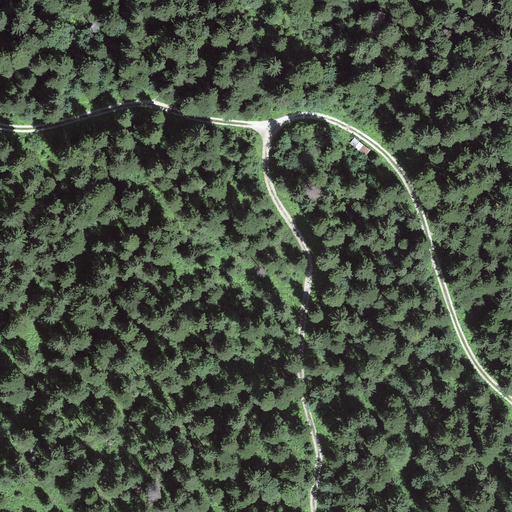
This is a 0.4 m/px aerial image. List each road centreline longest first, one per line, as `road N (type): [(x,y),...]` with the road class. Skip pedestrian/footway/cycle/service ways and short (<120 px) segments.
road 1 (track): [(511,401),(465,339),(406,178),(350,129),(311,119),(208,124),(148,105),(52,127),(0,126)]
road 2 (track): [(265,125),(272,196),(308,259),(300,353),(319,457),(315,511)]
